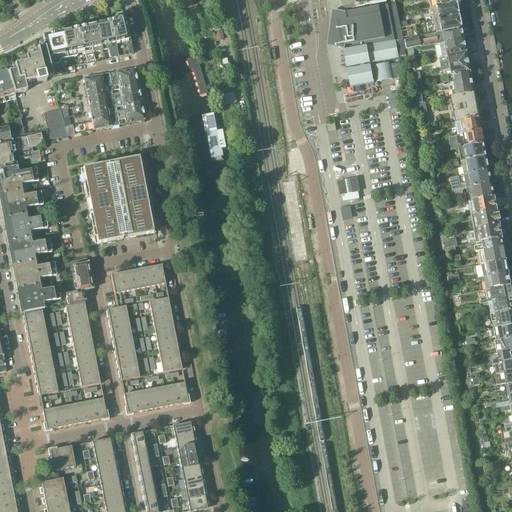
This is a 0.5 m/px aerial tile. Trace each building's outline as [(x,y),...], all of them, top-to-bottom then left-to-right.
[(343,0),(345,10),(387,2),(386,0),(343,0)] [(457,4),(431,8),(430,8),(431,14),(432,14),(433,20),(459,16),(457,4)] [(333,11),(327,47),(343,50),(344,51),(343,51),(347,69),(398,59),(398,58),(394,42),(395,41),(392,21),(391,21),(388,5),(346,13),(333,11)] [(110,22),(118,58),(132,55),(124,18),(120,16),(116,17),(114,20),(114,21),(110,22)] [(459,16),(433,20),(432,20),(434,27),(435,27),(436,33),(462,29),(459,16)] [(118,58),(110,22),(96,25),(102,51),(107,50),(109,60),(118,58)] [(102,51),(96,25),(79,29),(85,55),(86,64),(95,62),(93,53),(102,51)] [(85,55),(79,29),(62,32),(66,55),(67,59),(77,57),(77,55),(83,54),(83,55),(85,55)] [(462,29),(436,33),(405,40),(407,51),(441,44),(444,44),(464,40),(462,29)] [(66,55),(62,32),(43,37),(44,43),(48,59),(66,55)] [(464,40),(444,44),(441,44),(443,57),(447,57),(466,53),(464,40)] [(8,72),(6,72),(14,94),(26,91),(26,90),(30,89),(30,87),(28,88),(27,85),(30,85),(30,83),(36,81),(36,83),(46,81),(45,78),(52,76),(48,59),(44,43),(43,43),(44,48),(37,50),(38,55),(25,57),(26,62),(14,66),(15,70),(8,72)] [(468,63),(466,53),(447,57),(448,62),(440,63),(441,68),(445,67),(468,63)] [(209,95),(200,63),(191,66),(200,97),(209,95)] [(390,65),(390,63),(374,66),(377,82),(393,80),(390,65)] [(445,67),(441,68),(439,68),(441,79),(449,77),(470,73),(468,63),(445,67)] [(370,67),(347,71),(349,84),(350,88),(373,84),(370,67)] [(111,82),(136,78),(134,69),(109,74),(111,82)] [(14,94),(6,72),(0,74),(0,90),(7,108),(8,107),(7,103),(16,100),(14,94)] [(419,73),(417,73),(413,74),(415,84),(421,83),(419,73)] [(450,85),(448,88),(454,87),(472,83),(470,73),(449,77),(450,85)] [(85,87),(111,82),(109,74),(83,79),(85,87)] [(136,78),(111,82),(112,91),(113,91),(115,91),(114,86),(118,85),(119,90),(138,87),(136,78)] [(112,91),(111,82),(85,87),(86,96),(112,91)] [(445,89),(445,88),(439,89),(440,93),(443,92),(443,95),(450,94),(452,96),(453,98),(474,94),(472,83),(454,87),(448,88),(445,89)] [(113,95),(113,91),(112,91),(114,100),(139,95),(138,87),(119,90),(120,94),(113,95)] [(112,91),(86,96),(88,104),(114,100),(112,91)] [(236,103),(233,93),(219,96),(222,107),(236,103)] [(415,94),(417,105),(419,104),(423,103),(421,93),(415,94)] [(479,120),(474,94),(453,98),(451,98),(455,124),(479,120)] [(141,104),(139,95),(114,100),(115,108),(119,108),(118,103),(121,102),(122,107),(141,104)] [(60,109),(72,107),(70,100),(70,99),(64,100),(58,101),(60,109)] [(114,100),(88,104),(90,113),(115,108),(114,100)] [(424,103),(423,103),(419,104),(423,129),(429,128),(424,103)] [(142,112),(141,104),(122,107),(119,108),(115,108),(116,112),(117,117),(142,112)] [(115,108),(90,113),(91,121),(117,117),(116,112),(115,108)] [(64,127),(62,118),(60,110),(43,114),(47,132),(49,140),(67,137),(64,127)] [(144,121),(143,116),(142,112),(117,117),(119,126),(122,125),(121,120),(124,120),(125,124),(144,121)] [(224,156),(216,113),(203,116),(211,159),(224,156)] [(67,117),(62,118),(64,127),(73,125),(77,124),(76,115),(67,117)] [(119,126),(117,117),(91,121),(93,131),(119,126)] [(22,126),(19,119),(19,118),(5,123),(7,127),(0,128),(0,142),(24,138),(24,135),(22,126)] [(479,120),(455,124),(454,124),(456,136),(481,132),(479,120)] [(74,135),(73,125),(64,127),(67,137),(74,135)] [(450,137),(451,142),(453,150),(459,149),(484,145),(481,132),(456,136),(450,137)] [(24,138),(0,142),(0,170),(16,167),(22,166),(22,162),(21,162),(20,159),(30,157),(31,165),(40,163),(38,147),(43,146),(42,141),(40,135),(24,138)] [(486,158),(484,145),(459,149),(461,162),(486,158)] [(257,164),(256,154),(248,155),(250,165),(257,164)] [(94,245),(96,245),(123,239),(127,238),(127,239),(155,233),(141,158),(112,163),(112,164),(108,164),(80,169),(94,245)] [(489,171),(486,158),(461,162),(463,176),(489,171)] [(18,173),(16,167),(0,170),(0,195),(21,191),(20,185),(38,182),(35,169),(18,173)] [(489,171),(463,176),(449,178),(452,191),(466,189),(491,184),(489,171)] [(351,181),(353,193),(359,192),(357,180),(351,181)] [(340,195),(346,194),(344,182),(338,183),(340,195)] [(494,196),(491,184),(466,189),(468,201),(494,196)] [(22,197),(21,191),(0,195),(0,204),(3,219),(25,215),(24,209),(42,205),(42,204),(48,204),(47,198),(41,199),(40,193),(22,197)] [(494,196),(468,201),(471,216),(496,211),(494,196)] [(496,211),(471,216),(461,217),(462,223),(472,221),(473,230),(499,225),(496,211)] [(26,220),(25,215),(3,219),(7,243),(30,238),(29,232),(49,228),(50,234),(53,234),(54,234),(53,228),(52,222),(51,217),(45,218),(44,217),(26,220)] [(502,239),(499,225),(473,230),(476,243),(502,239)] [(30,238),(7,243),(12,266),(34,262),(34,259),(42,257),(42,254),(51,253),(50,247),(56,246),(53,234),(50,234),(47,235),(48,241),(31,244),(30,238)] [(503,248),(502,239),(476,243),(477,248),(474,248),(475,253),(479,253),(503,248)] [(456,240),(443,242),(444,249),(457,247),(456,240)] [(506,260),(503,248),(479,253),(481,265),(506,260)] [(63,281),(61,270),(60,264),(58,257),(52,258),(53,264),(36,267),(34,262),(12,266),(16,290),(39,286),(38,279),(56,276),(57,282),(63,281)] [(72,266),(87,263),(87,259),(86,259),(60,264),(61,270),(65,269),(69,268),(70,275),(71,275),(73,275),(72,266)] [(508,273),(506,260),(481,265),(483,278),(508,273)] [(90,276),(87,263),(72,266),(73,275),(71,275),(72,279),(90,276)] [(165,285),(161,266),(151,268),(154,287),(165,285)] [(154,287),(151,268),(140,270),(144,289),(154,287)] [(130,272),(134,291),(144,289),(140,270),(130,272)] [(120,274),(124,293),(134,291),(130,272),(120,274)] [(511,286),(508,273),(483,278),(485,291),(511,286)] [(110,276),(114,295),(124,293),(120,274),(110,276)] [(90,276),(72,279),(73,286),(75,285),(77,292),(82,291),(92,289),(90,276)] [(40,291),(39,286),(16,290),(18,302),(21,314),(23,314),(43,309),(42,303),(60,300),(59,294),(65,293),(64,288),(58,290),(58,288),(40,291)] [(485,291),(487,300),(481,301),(482,304),(511,298),(511,292),(511,286),(485,291)] [(77,292),(65,294),(67,305),(84,302),(82,291),(77,292)] [(511,298),(482,304),(480,304),(480,307),(488,306),(490,315),(511,311),(511,298)] [(169,309),(167,299),(148,303),(150,313),(169,309)] [(86,314),(84,304),(65,307),(67,318),(86,314)] [(127,317),(125,307),(106,311),(108,321),(127,317)] [(152,323),(171,319),(169,309),(150,313),(152,323)] [(511,325),(511,311),(490,315),(493,330),(511,325)] [(43,322),(41,312),(23,316),(25,326),(43,322)] [(69,328),(88,324),(86,314),(67,318),(69,328)] [(110,331),(129,327),(127,317),(108,321),(110,331)] [(154,333),(173,329),(171,319),(152,323),(154,333)] [(45,332),(43,322),(25,326),(27,336),(45,332)] [(70,338),(90,334),(88,324),(69,328),(70,338)] [(511,338),(511,325),(493,330),(490,330),(492,338),(495,337),(495,341),(511,338)] [(112,341),(131,337),(129,327),(110,331),(112,341)] [(156,343),(175,339),(173,329),(154,333),(156,343)] [(47,342),(45,332),(27,336),(29,346),(47,342)] [(72,348),(92,344),(90,334),(70,338),(72,348)] [(114,351),(133,347),(131,337),(112,341),(114,351)] [(511,350),(511,338),(495,341),(497,354),(511,350)] [(158,353),(177,349),(175,339),(156,343),(158,353)] [(49,352),(47,342),(29,346),(31,356),(49,352)] [(74,358),(94,354),(92,344),(72,348),(74,358)] [(116,361),(135,357),(133,347),(114,351),(116,361)] [(160,363),(179,359),(177,349),(158,353),(160,363)] [(511,361),(511,350),(497,354),(499,359),(495,359),(492,360),(493,365),(494,365),(511,361)] [(51,362),(49,352),(31,356),(33,366),(51,362)] [(76,368),(96,364),(94,354),(74,358),(76,368)] [(118,371),(137,367),(135,357),(116,361),(118,371)] [(162,373),(181,370),(179,359),(160,363),(162,373)] [(511,371),(511,361),(494,365),(495,369),(496,374),(504,373),(511,371)] [(53,372),(51,362),(33,366),(35,376),(53,372)] [(78,378),(98,374),(96,364),(76,368),(78,378)] [(120,382),(139,378),(137,367),(118,371),(120,382)] [(511,371),(504,373),(504,375),(505,379),(496,380),(496,385),(506,384),(506,386),(511,384),(511,371)] [(55,382),(53,372),(35,376),(37,386),(55,382)] [(80,388),(100,385),(98,374),(78,378),(80,388)] [(57,393),(55,382),(37,386),(39,396),(57,393)] [(188,403),(184,384),(173,386),(177,406),(188,403)] [(511,384),(506,386),(507,392),(491,394),(492,399),(508,396),(511,395),(511,384)] [(173,386),(163,388),(167,407),(177,406),(173,386)] [(163,388),(153,390),(157,409),(167,407),(163,388)] [(153,390),(143,392),(147,411),(157,409),(153,390)] [(143,392),(133,393),(137,413),(147,411),(143,392)] [(123,395),(127,415),(137,413),(133,393),(123,395)] [(511,395),(508,396),(509,401),(495,404),(496,406),(492,407),(492,410),(501,408),(511,405),(511,395)] [(106,419),(103,400),(92,402),(96,421),(106,419)] [(96,421),(92,402),(82,404),(86,423),(96,421)] [(86,423),(82,404),(72,406),(76,425),(86,423)] [(511,415),(511,405),(501,408),(501,412),(511,410),(511,416),(511,415)] [(76,425),(72,406),(62,408),(66,427),(76,425)] [(66,427),(62,408),(52,410),(56,429),(66,427)] [(42,411),(46,431),(56,429),(52,410),(42,411)] [(484,412),(478,414),(480,423),(486,421),(484,412)] [(192,423),(172,427),(174,438),(194,434),(192,423)] [(130,435),(134,456),(148,453),(144,433),(130,435)] [(174,438),(176,448),(196,445),(194,434),(174,438)] [(111,439),(91,443),(94,454),(113,450),(111,439)] [(198,455),(196,445),(176,448),(178,459),(198,455)] [(73,458),(71,447),(49,451),(51,462),(73,458)] [(116,461),(113,450),(94,454),(96,465),(116,461)] [(134,456),(136,464),(138,476),(152,473),(148,453),(134,456)] [(178,459),(181,470),(200,466),(198,455),(178,459)] [(10,463),(8,458),(6,458),(0,458),(0,469),(8,468),(7,464),(10,463)] [(53,472),(75,468),(73,458),(51,462),(53,472)] [(116,461),(96,465),(98,475),(118,471),(116,461)] [(202,476),(201,471),(200,466),(181,470),(183,480),(202,476)] [(12,474),(11,468),(8,469),(8,468),(0,469),(0,480),(10,479),(9,474),(12,474)] [(100,486),(120,482),(118,471),(98,475),(100,486)] [(156,493),(152,473),(138,476),(142,496),(156,493)] [(183,480),(185,491),(205,487),(202,476),(183,480)] [(11,485),(14,484),(13,479),(10,480),(10,479),(0,480),(0,491),(12,489),(11,485)] [(65,490),(62,479),(41,483),(42,489),(39,489),(40,495),(43,494),(65,490)] [(121,488),(120,482),(100,486),(102,496),(122,492),(121,488)] [(207,497),(205,487),(185,491),(187,501),(207,497)] [(13,496),(16,495),(15,490),(12,490),(12,489),(0,491),(0,502),(14,500),(13,496)] [(45,505),(67,501),(65,490),(43,494),(44,499),(41,500),(42,505),(45,505)] [(102,496),(104,507),(124,503),(122,492),(102,496)] [(159,511),(156,493),(142,496),(145,511),(159,511)] [(187,501),(189,511),(191,511),(209,508),(207,497),(187,501)] [(15,506),(18,506),(17,500),(14,501),(14,500),(0,502),(0,511),(6,511),(16,511),(15,506)] [(65,511),(69,511),(67,501),(45,505),(46,510),(43,510),(43,511),(65,511)] [(125,511),(125,509),(124,503),(104,507),(105,511),(125,511)]
